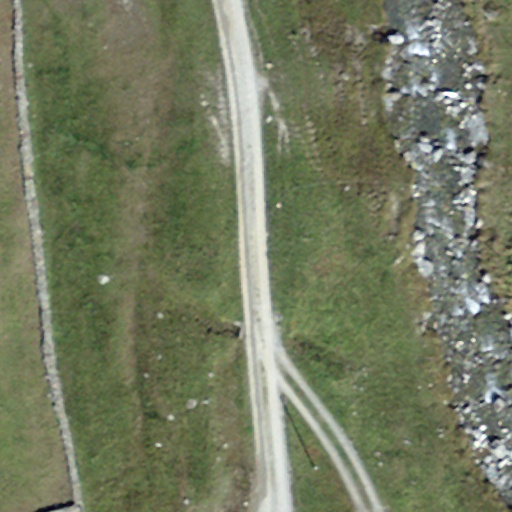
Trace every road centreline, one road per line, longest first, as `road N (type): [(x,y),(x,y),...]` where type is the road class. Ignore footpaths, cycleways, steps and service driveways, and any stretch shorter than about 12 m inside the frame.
road 1 (track): [(276,511),(232,0)]
road 2 (track): [(265,360),(326,430),(367,511)]
